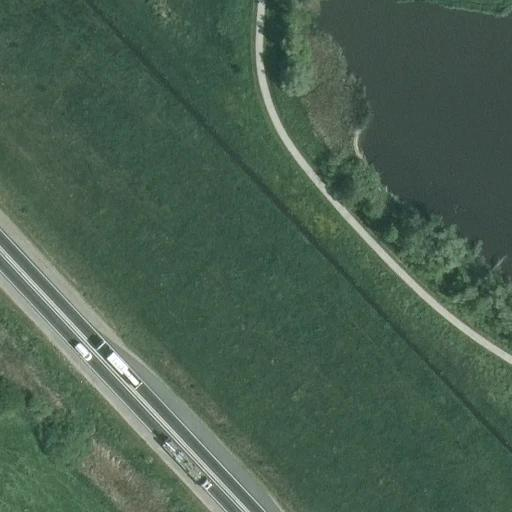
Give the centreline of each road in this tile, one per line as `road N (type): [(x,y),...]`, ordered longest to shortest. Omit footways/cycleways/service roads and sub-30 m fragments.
road 1 (trunk): [(255,511),(0,239)]
road 2 (trunk): [(0,262),(234,511)]
